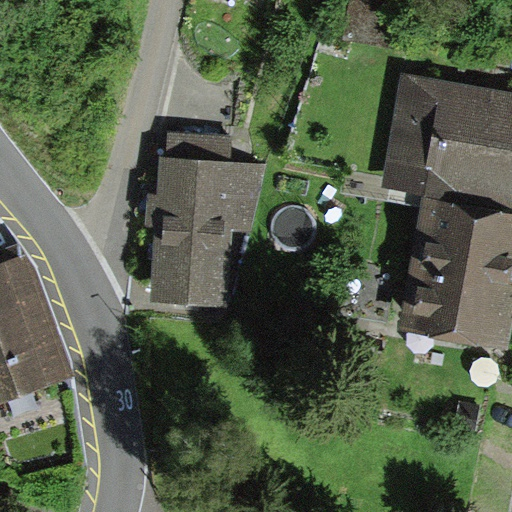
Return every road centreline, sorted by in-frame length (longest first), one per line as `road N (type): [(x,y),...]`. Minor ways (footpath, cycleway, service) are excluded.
road 1 (residential): [(76,285),(113,222),(159,0)]
road 2 (tertiary): [(76,285),(98,338),(112,511)]
road 3 (tertiary): [(0,175),(76,285)]
